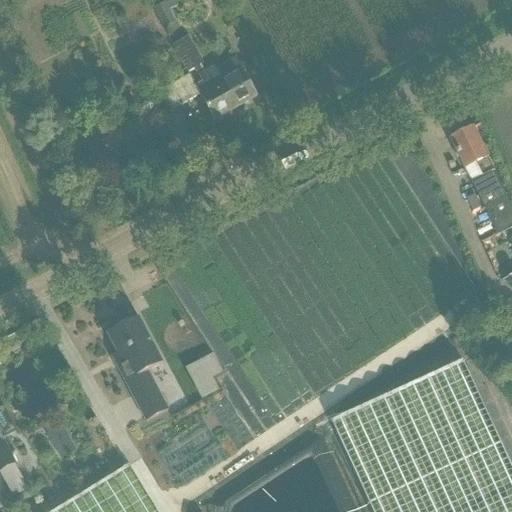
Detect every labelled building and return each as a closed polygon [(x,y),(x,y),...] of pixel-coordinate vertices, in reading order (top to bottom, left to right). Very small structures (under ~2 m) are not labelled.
[(140,25),(150,54),(171,47),(166,33),(182,28),(177,12),(140,25)] [(188,38),(169,48),(184,75),(198,67),(190,53),(195,50),(188,38)] [(190,76),(159,93),(170,112),(200,95),(214,121),(234,110),(256,97),(247,80),(238,65),(235,59),(225,65),(217,69),(216,66),(198,76),(203,84),(196,87),(190,76)] [(100,138),(105,149),(123,140),(116,125),(107,130),(104,124),(90,131),(95,141),(100,138)] [(472,129),(450,140),(492,223),(499,236),(511,229),(511,210),(486,158),(487,157),(481,147),(472,129)] [(474,192),(466,196),(472,209),(480,205),(474,192)] [(511,286),(508,279),(501,282),(511,291),(511,290),(511,286)] [(138,320),(107,336),(118,355),(111,359),(146,423),(167,412),(146,373),(162,365),(138,320)] [(215,356),(205,361),(214,379),(225,374),(215,356)] [(77,452),(62,426),(46,436),(61,461),(77,452)] [(0,472),(15,465),(0,436),(0,472)]
